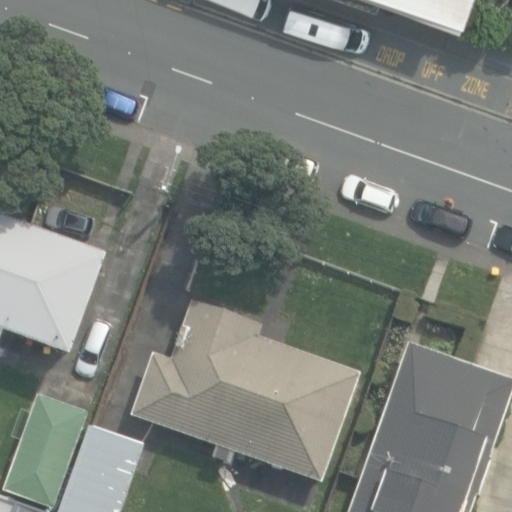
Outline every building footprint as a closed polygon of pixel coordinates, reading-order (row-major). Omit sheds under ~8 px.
[(430,0),(465,14),(469,0),(430,0)] [(0,322),(68,348),(103,251),(0,213),(0,322)] [(230,441),(317,471),(355,363),(254,328),(259,315),(191,291),(171,350),(152,344),(131,406),(215,435),(210,448),(226,453),(230,441)] [(345,511),(464,511),(511,376),(406,339),(345,511)] [(6,482),(53,499),(86,407),(39,390),(6,482)] [(122,511),(146,445),(92,425),(60,511),(51,511),(0,493),(0,511),(122,511)]
